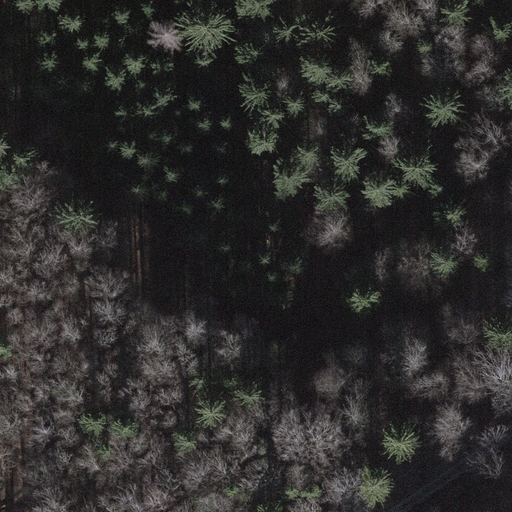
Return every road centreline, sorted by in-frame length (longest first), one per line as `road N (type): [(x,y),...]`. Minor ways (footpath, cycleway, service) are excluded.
road 1 (track): [(73,511),(98,507),(363,358),(511,308)]
road 2 (track): [(511,440),(404,511)]
